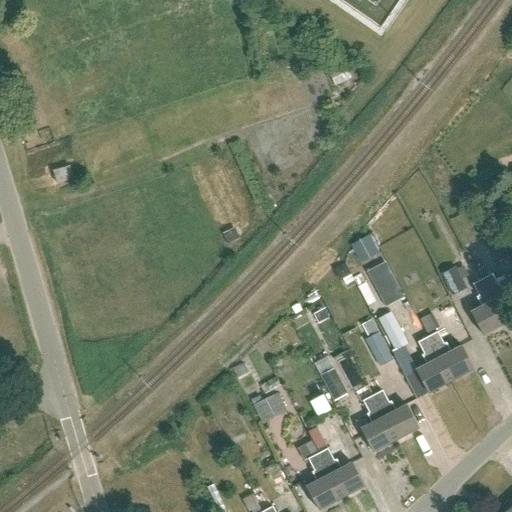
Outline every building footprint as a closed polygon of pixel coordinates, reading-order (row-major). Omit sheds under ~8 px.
[(332,72),(338,84),(350,77),(344,66),(332,72)] [(56,184),(72,179),(69,167),(53,172),(56,184)] [(224,235),(228,243),(238,238),(234,229),(224,235)] [(486,237),(498,262),(511,255),(499,231),(486,237)] [(350,246),(360,264),(378,254),(368,236),(350,246)] [(385,262),(367,271),(386,307),(404,297),(385,262)] [(339,267),(320,285),(333,299),(352,281),(339,267)] [(444,274),(454,295),(468,288),(458,267),(444,274)] [(506,323),(511,319),(511,290),(504,295),(498,284),(496,285),(490,274),(482,278),(506,323)] [(471,312),(483,335),(506,323),(482,278),(474,282),(480,293),(478,294),(484,305),(471,312)] [(324,310),(313,316),(318,325),(329,320),(324,310)] [(395,350),(408,343),(392,312),(379,319),(395,350)] [(420,320),(427,334),(439,328),(431,314),(420,320)] [(367,339),(377,333),(371,322),(361,327),(367,339)] [(277,330),(265,342),(277,354),(289,342),(277,330)] [(474,370),(462,347),(449,353),(443,342),(441,343),(436,332),(428,336),(451,382),(474,370)] [(373,354),(386,347),(379,333),(377,333),(367,339),(366,339),(373,354)] [(416,370),(428,393),(451,382),(428,336),(420,340),(425,352),(423,353),(429,364),(416,370)] [(321,375),(334,369),(328,357),(315,363),(321,375)] [(233,370),(237,379),(248,373),(243,364),(233,370)] [(323,375),(336,400),(349,393),(336,368),(323,375)] [(357,387),(368,382),(360,368),(350,374),(357,387)] [(419,429),(407,405),(394,412),(388,401),(386,402),(381,391),(373,395),(396,440),(419,429)] [(265,424),(290,411),(280,392),(256,405),(265,424)] [(317,417),(331,410),(323,394),(309,401),(317,417)] [(361,429),(373,452),(396,440),(373,395),(365,399),(370,410),(368,411),(374,422),(361,429)] [(306,433),(316,453),(324,449),(314,429),(306,433)] [(364,486),(352,463),(339,470),(334,458),(332,459),(326,448),(318,453),(341,498),(364,486)] [(319,480),(306,487),(318,510),(341,498),(318,453),(309,457),(315,468),(313,469),(319,480)]
